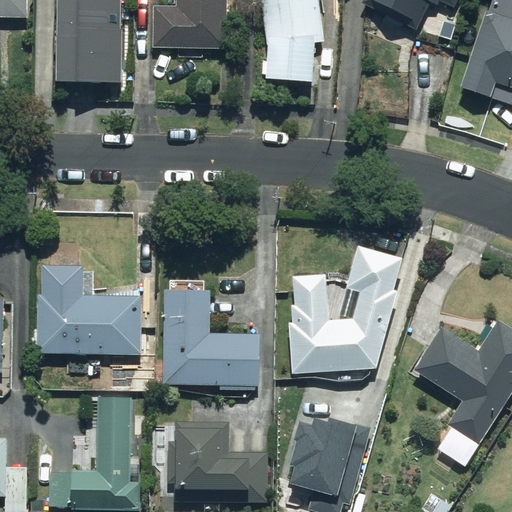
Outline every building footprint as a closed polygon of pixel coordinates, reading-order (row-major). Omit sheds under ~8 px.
[(0,0),(0,22),(30,23),(31,0),(0,0)] [(58,0),(58,78),(122,78),(122,0),(58,0)] [(155,5),(154,50),(230,52),(231,0),(183,0),(183,6),(155,5)] [(320,0),(263,0),(271,48),(268,82),(318,85),(320,44),(327,43),(320,0)] [(460,0),(362,0),(437,42),(460,0)] [(511,0),(492,0),(462,92),(511,108),(511,0)] [(333,281),(295,279),(297,374),(379,372),(402,291),(397,290),(406,259),(361,247),(350,289),(363,293),(355,323),(332,322),(333,281)] [(46,267),(42,352),(145,357),(148,297),(88,295),(90,270),(46,267)] [(172,288),(169,383),(260,386),(262,333),(215,332),(216,290),(172,288)] [(483,446),(511,400),(511,326),(500,319),(480,349),(448,328),(418,375),(461,403),(448,423),(483,446)] [(365,415),(307,389),(278,453),(336,479),(365,415)] [(50,469),(49,511),(90,511),(146,511),(147,483),(136,483),(138,400),(101,399),(98,471),(50,469)] [(226,424),(162,423),(161,503),(201,504),(201,495),(266,496),(267,452),(225,451),(226,424)] [(0,434),(0,498),(8,498),(8,511),(27,511),(28,465),(14,465),(14,435),(0,434)] [(435,487),(422,506),(430,511),(449,511),(456,502),(435,487)]
